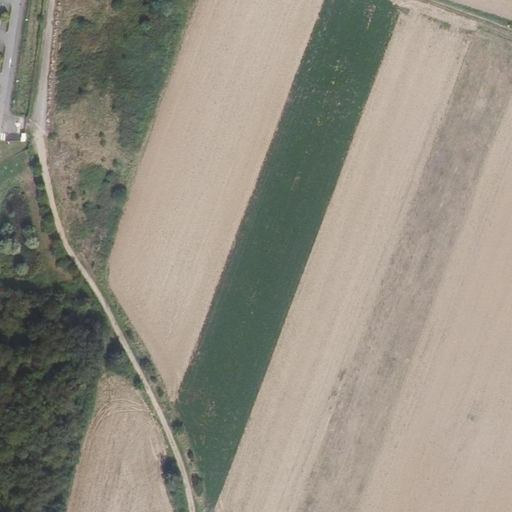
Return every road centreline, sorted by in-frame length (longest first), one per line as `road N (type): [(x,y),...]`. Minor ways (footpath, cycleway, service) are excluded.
road 1 (track): [(191,511),(168,432),(126,340),(61,240),(30,134),(50,0)]
road 2 (track): [(85,511),(126,340)]
